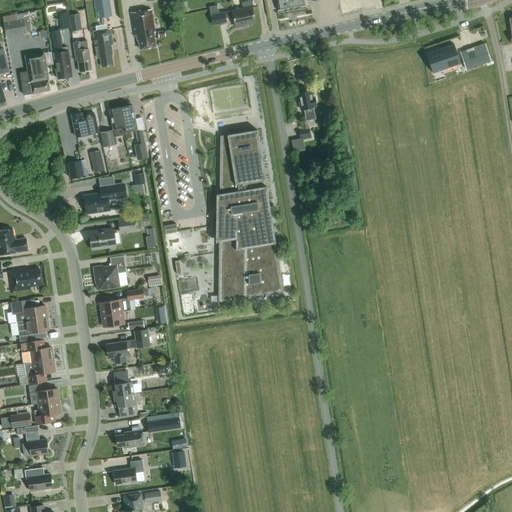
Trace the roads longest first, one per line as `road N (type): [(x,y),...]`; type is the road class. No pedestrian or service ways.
road 1 (tertiary): [(81,511),(94,401),(73,257),(58,230),(0,185)]
road 2 (tertiary): [(0,117),(266,46)]
road 3 (tertiary): [(266,46),(479,0)]
